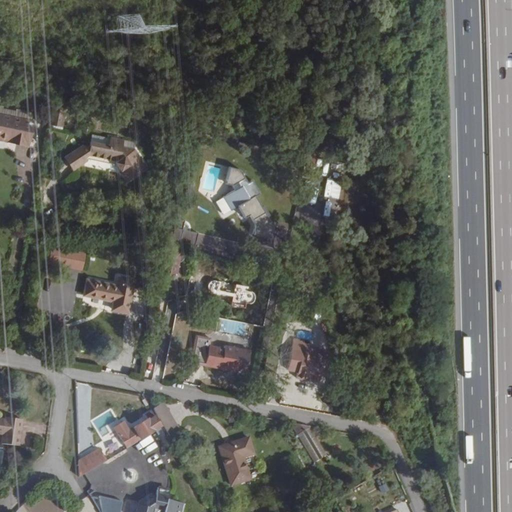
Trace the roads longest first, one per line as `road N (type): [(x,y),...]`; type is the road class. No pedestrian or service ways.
road 1 (motorway): [(466,0),(479,511)]
road 2 (motorway): [(511,489),(500,0)]
road 3 (unclassified): [(65,371),(413,439),(436,511)]
road 4 (residential): [(65,371),(56,466),(12,503)]
